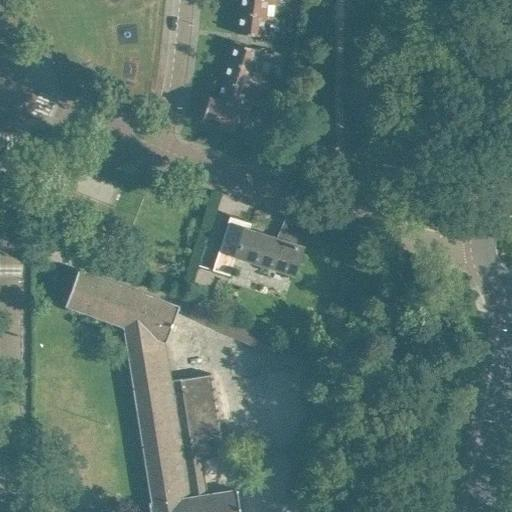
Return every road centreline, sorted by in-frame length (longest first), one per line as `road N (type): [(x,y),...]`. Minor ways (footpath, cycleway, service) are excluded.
road 1 (residential): [(2,511),(10,104)]
road 2 (unclassified): [(481,244),(164,150)]
road 3 (unclassified): [(164,150),(43,105),(10,104)]
road 4 (tertiary): [(481,511),(511,352)]
road 5 (residential): [(185,0),(164,150)]
